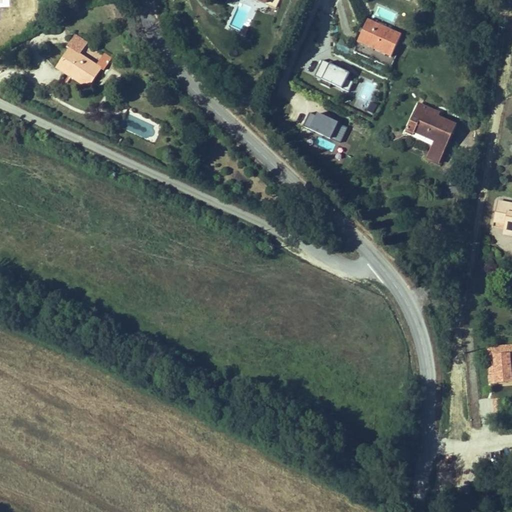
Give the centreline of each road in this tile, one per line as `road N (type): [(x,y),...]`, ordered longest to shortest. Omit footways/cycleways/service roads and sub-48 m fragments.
road 1 (residential): [(0,102),(339,260),(375,260)]
road 2 (tertiary): [(375,260),(189,86),(157,43),(143,0)]
road 3 (tertiary): [(415,511),(428,418),(425,360),(413,315),(375,260)]
